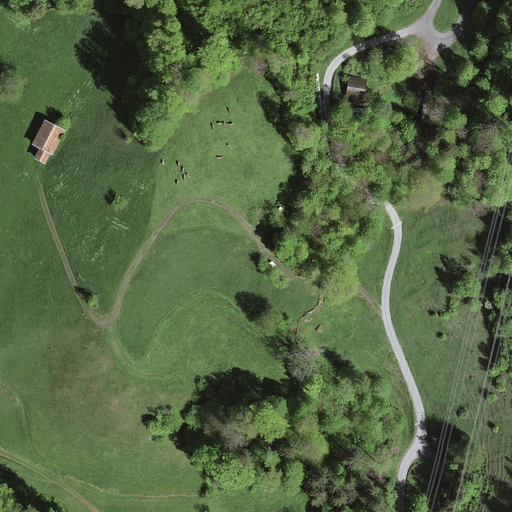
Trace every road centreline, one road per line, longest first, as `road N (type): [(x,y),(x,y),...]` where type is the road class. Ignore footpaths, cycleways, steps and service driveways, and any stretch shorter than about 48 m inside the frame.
road 1 (track): [(388,323),(354,287),(288,270),(231,211),(201,201),(177,207),(135,265),(113,319),(99,322),(78,292),(36,175)]
road 2 (track): [(438,0),(410,29),(340,58),(326,90),(340,163),(398,224),(388,323),(421,410),(416,447)]
